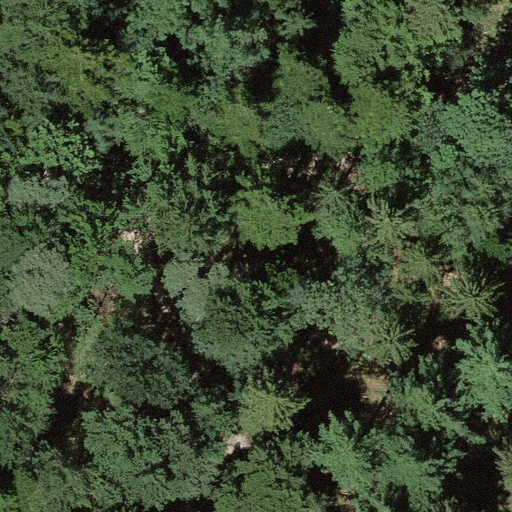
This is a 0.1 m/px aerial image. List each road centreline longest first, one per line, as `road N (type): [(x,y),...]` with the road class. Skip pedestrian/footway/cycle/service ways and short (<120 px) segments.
road 1 (track): [(143,0),(140,202),(281,511)]
road 2 (track): [(0,175),(140,202),(321,158),(511,76)]
